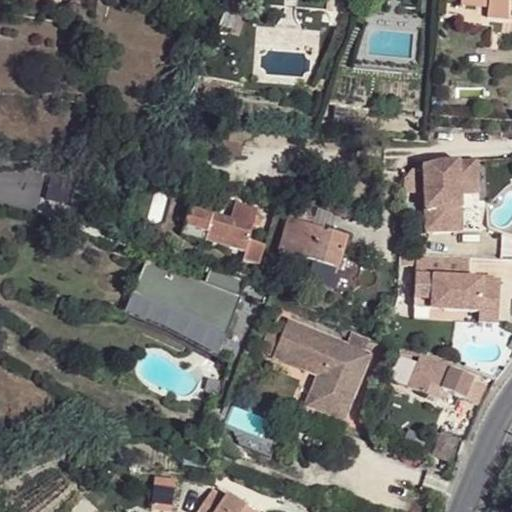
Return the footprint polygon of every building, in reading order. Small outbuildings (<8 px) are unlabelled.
[(492,0),(467,0),(467,9),(493,8),(492,0)] [(492,0),(493,8),(492,20),(511,20),(510,0),(492,0)] [(189,133),(176,132),(167,152),(187,153),(189,133)] [(440,165),(424,169),(426,236),(462,235),(460,198),(478,197),(477,164),(440,165)] [(232,223),(192,211),(184,239),(207,246),(207,245),(248,256),(246,263),(262,268),(267,249),(251,244),(255,230),(259,218),(260,212),(237,205),(232,223)] [(290,221),(313,228),(316,219),(292,211),(290,221)] [(259,218),(255,230),(262,232),(265,220),(259,218)] [(317,265),(336,270),(345,237),(313,228),(290,221),(288,221),(278,254),(317,265)] [(203,282),(148,260),(127,313),(166,329),(224,361),(232,342),(227,340),(250,283),(209,267),(203,282)] [(470,263),(417,260),(415,304),(433,305),(432,315),(480,318),(479,328),(498,328),(501,285),(469,283),(470,263)] [(332,286),(336,270),(317,265),(313,281),(332,286)] [(433,305),(415,304),(414,314),(432,315),(433,305)] [(308,401),(313,415),(341,427),(370,358),(288,324),(281,341),(272,362),(316,380),(308,401)] [(272,362),(281,341),(268,335),(259,357),(272,362)] [(428,358),(414,391),(438,404),(439,401),(442,393),(448,395),(477,407),(485,385),(450,370),(451,367),(428,358)] [(442,393),(439,401),(445,403),(448,395),(442,393)] [(303,411),(313,415),(308,401),(303,411)] [(219,423),(224,411),(214,407),(207,418),(219,423)] [(158,482),(157,491),(177,493),(178,484),(158,482)] [(174,511),(177,493),(157,491),(154,511),(174,511)] [(248,511),(229,498),(225,504),(212,494),(199,511),(248,511)]
